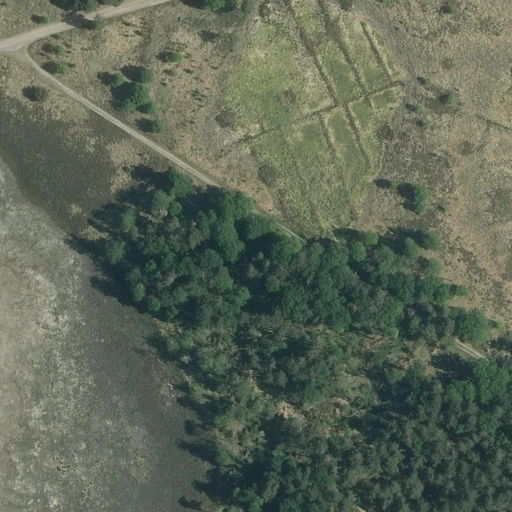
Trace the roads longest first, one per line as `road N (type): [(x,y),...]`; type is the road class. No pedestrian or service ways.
road 1 (track): [(511,381),(21,58),(11,42)]
road 2 (track): [(11,42),(131,5)]
